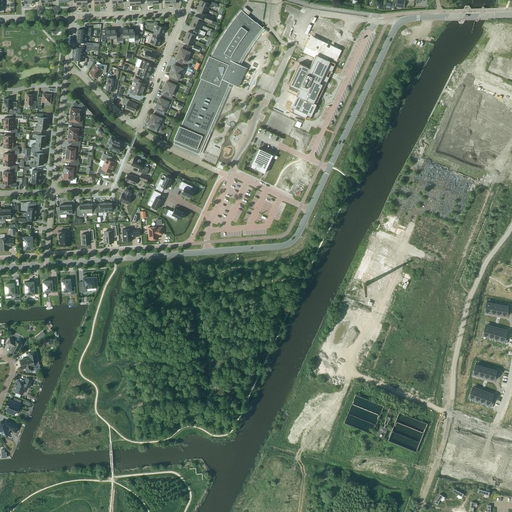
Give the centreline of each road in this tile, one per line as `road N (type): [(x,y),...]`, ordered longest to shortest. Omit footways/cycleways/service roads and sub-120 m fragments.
road 1 (tertiary): [(309,210),(399,22),(511,14)]
road 2 (tertiary): [(45,264),(207,251)]
road 3 (residential): [(53,191),(66,68)]
road 4 (tertiary): [(207,251),(286,245),(309,210)]
road 5 (residential): [(135,124),(183,13)]
